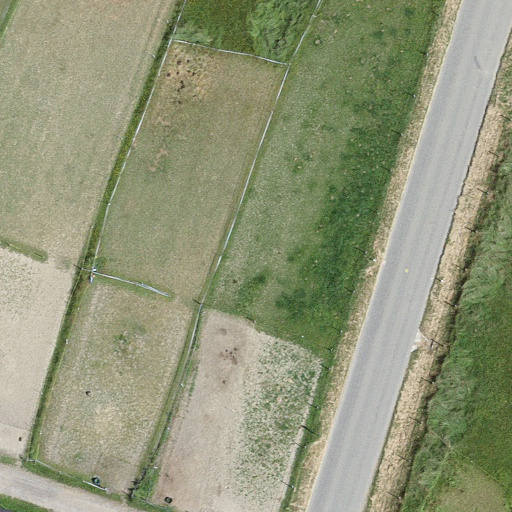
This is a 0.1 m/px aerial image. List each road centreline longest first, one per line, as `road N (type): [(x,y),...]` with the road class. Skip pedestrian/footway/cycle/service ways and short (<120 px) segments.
road 1 (tertiary): [(321,511),(482,0)]
road 2 (track): [(0,457),(172,511)]
